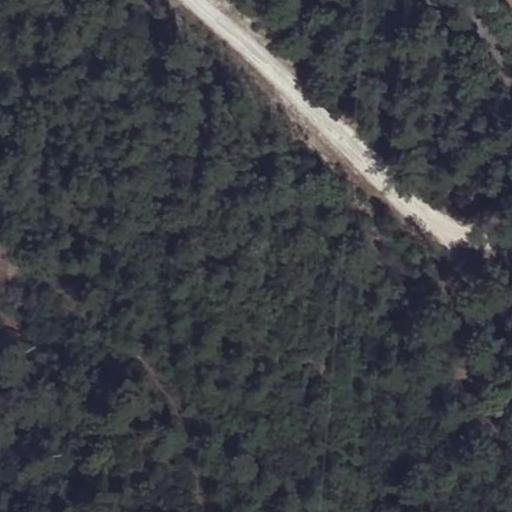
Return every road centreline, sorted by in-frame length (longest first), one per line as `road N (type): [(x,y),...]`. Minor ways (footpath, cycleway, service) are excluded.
road 1 (track): [(191,0),(415,209),(453,230),(511,227)]
road 2 (track): [(204,511),(204,480),(159,375),(9,266)]
road 3 (track): [(443,225),(457,370),(511,442)]
